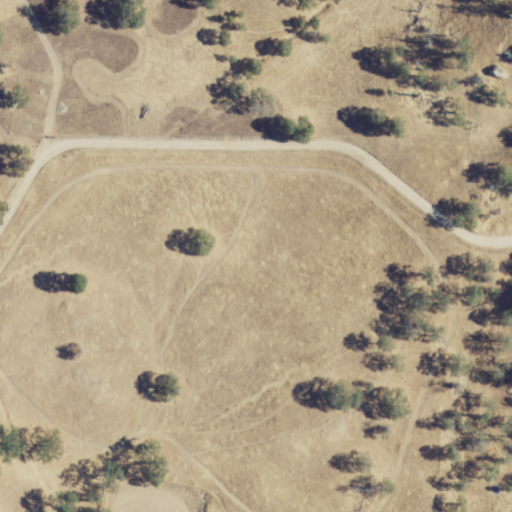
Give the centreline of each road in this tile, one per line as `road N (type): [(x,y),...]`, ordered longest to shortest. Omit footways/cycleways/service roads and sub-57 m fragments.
road 1 (residential): [(0,223),(48,150),(71,144),(339,148),(360,152),(448,226),(486,241),(511,238)]
road 2 (track): [(48,150),(41,0)]
